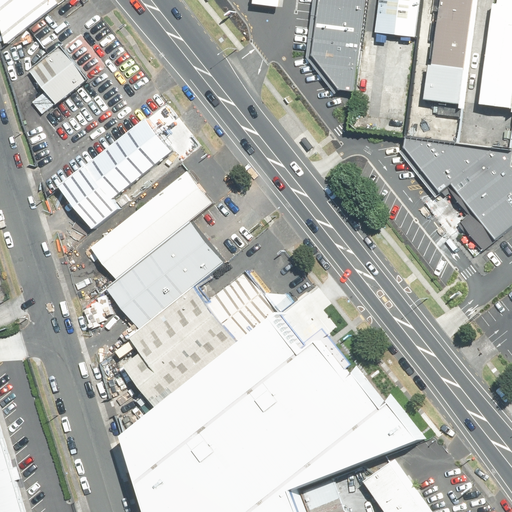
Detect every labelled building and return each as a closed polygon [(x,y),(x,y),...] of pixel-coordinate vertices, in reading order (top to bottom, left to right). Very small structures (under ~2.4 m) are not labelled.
[(57,8),(51,0),(0,0),(0,45),(2,51),(57,8)] [(357,91),(369,0),(323,0),(317,55),(344,90),(357,91)] [(426,0),(383,0),(380,30),(422,35),(426,0)] [(477,0),(441,0),(427,106),(462,111),(477,0)] [(511,0),(498,0),(484,106),(511,109),(511,0)] [(86,84),(60,51),(31,74),(57,107),(86,84)] [(149,123),(62,191),(93,231),(122,209),(113,198),(172,152),(149,123)] [(511,231),(511,149),(409,135),(408,144),(445,191),(455,183),(478,211),(464,221),(488,251),(511,231)] [(190,170),(94,244),(120,278),(216,204),(190,170)] [(227,263),(195,221),(107,289),(139,331),(153,320),(227,263)] [(199,286),(154,320),(144,327),(113,351),(160,411),(286,314),(252,270),(211,301),(199,286)] [(286,314),(160,411),(130,433),(155,511),(308,511),(300,487),(331,476),(427,437),(398,399),(391,404),(326,327),(308,340),(286,314)] [(29,511),(0,421),(0,511),(29,511)] [(427,511),(393,462),(368,478),(390,511),(427,511)] [(344,511),(331,476),(300,487),(308,511),(344,511)]
